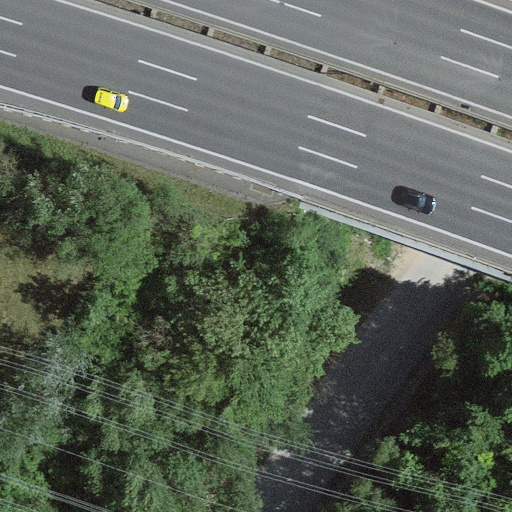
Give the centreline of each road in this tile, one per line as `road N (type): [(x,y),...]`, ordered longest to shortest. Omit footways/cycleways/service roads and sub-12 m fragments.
road 1 (motorway): [(0,36),(511,205)]
road 2 (track): [(280,511),(511,183)]
road 3 (motorway): [(511,64),(319,0)]
